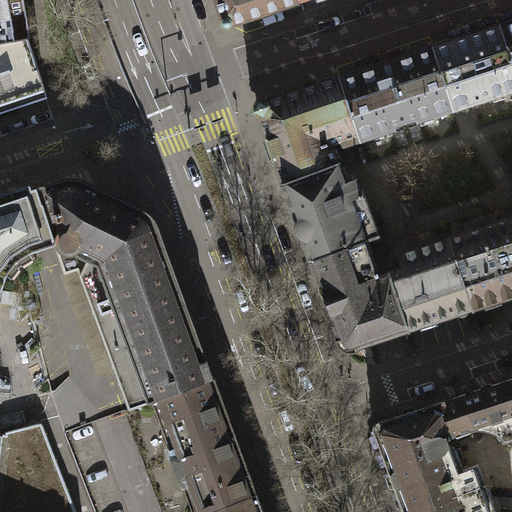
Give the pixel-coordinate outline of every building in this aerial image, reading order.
[(30,39),(23,0),(0,0),(0,43),(28,39),(30,39)] [(213,0),(223,26),(295,3),(294,1),(298,0),(314,0),(315,0),(213,0)] [(252,104),(280,182),(335,162),(328,143),(338,140),(340,145),(460,106),(511,89),(511,19),(440,43),(252,104)] [(0,105),(45,90),(28,39),(0,43),(0,105)] [(283,191),(308,259),(363,241),(338,170),(335,162),(280,182),(283,191)] [(37,188),(55,245),(65,274),(78,270),(119,382),(129,409),(214,377),(203,351),(157,229),(152,222),(147,217),(141,214),(87,184),(78,180),(71,177),(63,179),(37,188)] [(0,447),(3,433),(0,431),(0,283),(3,275),(14,263),(29,254),(45,248),(55,245),(37,188),(31,190),(30,184),(27,185),(0,193),(0,447)] [(371,262),(363,241),(308,259),(341,348),(511,292),(511,224),(509,216),(394,254),(397,266),(375,273),(371,262)] [(511,511),(511,375),(368,423),(400,511),(511,511)] [(214,377),(129,409),(164,511),(202,511),(252,494),(214,377)] [(3,433),(0,447),(0,511),(74,511),(41,423),(3,433)] [(258,511),(252,494),(202,511),(258,511)]
